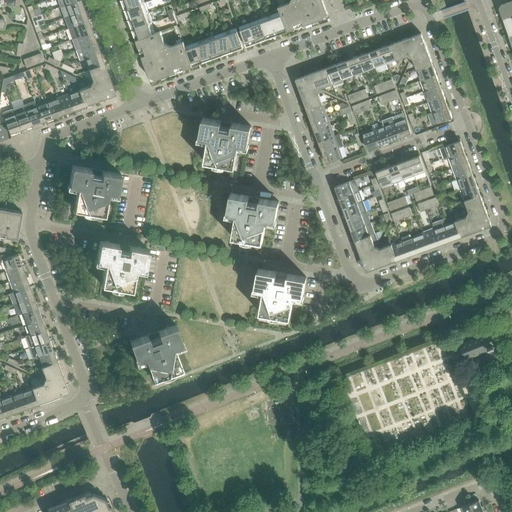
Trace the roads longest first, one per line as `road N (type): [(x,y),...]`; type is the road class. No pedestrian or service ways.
road 1 (residential): [(84,400),(30,233),(33,198)]
road 2 (residential): [(315,179),(467,124)]
road 3 (residential): [(139,105),(270,56)]
road 4 (residential): [(479,245),(502,220),(467,124)]
road 5 (residential): [(315,179),(270,56)]
road 6 (residential): [(467,124),(421,4)]
road 7 (residential): [(38,166),(47,139),(139,105)]
road 8 (residential): [(371,284),(350,274),(315,179)]
